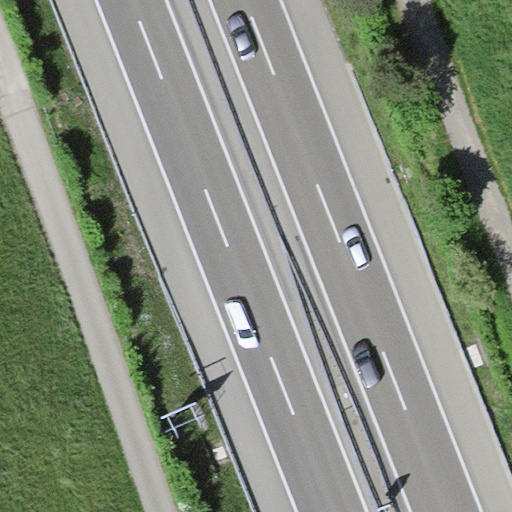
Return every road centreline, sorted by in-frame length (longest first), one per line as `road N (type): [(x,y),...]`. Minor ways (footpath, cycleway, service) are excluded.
road 1 (motorway): [(126,0),(331,511)]
road 2 (motorway): [(447,511),(251,0)]
road 3 (track): [(155,511),(0,63)]
road 4 (track): [(511,258),(409,0)]
